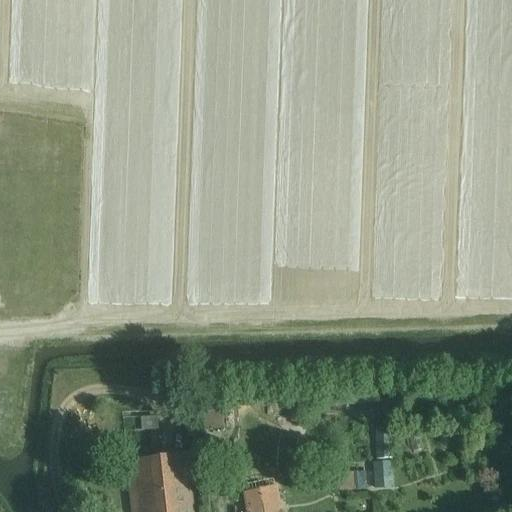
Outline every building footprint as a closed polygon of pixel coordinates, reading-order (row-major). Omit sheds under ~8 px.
[(223,428),(222,389),(202,390),(203,429),(223,428)] [(285,391),(265,391),(266,401),(285,400),(285,391)] [(291,402),(284,416),(296,423),(303,408),(291,402)] [(149,419),(141,419),(141,432),(149,432),(150,453),(158,453),(157,413),(149,414),(149,419)] [(204,440),(206,463),(218,462),(216,439),(204,440)] [(132,511),(192,511),(187,455),(127,462),(132,511)] [(242,492),(245,511),(279,511),(276,487),(242,492)]
